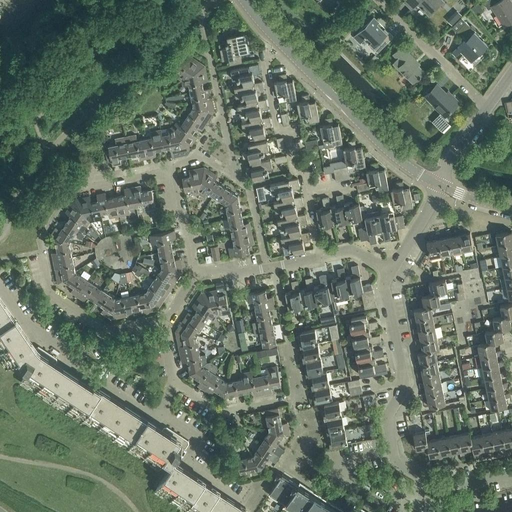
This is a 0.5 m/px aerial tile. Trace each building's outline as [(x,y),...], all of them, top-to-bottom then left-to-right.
[(325,10),(332,3),(336,7),(339,3),(336,0),(317,0),(316,1),(325,10)] [(429,12),(441,0),(404,0),(412,8),(418,2),(422,6),(422,7),(425,10),(426,9),(429,12)] [(505,25),(511,20),(511,1),(511,0),(504,0),(502,2),(500,0),(489,0),(485,2),(490,9),(493,7),(505,25)] [(477,3),(471,8),(475,13),(481,8),(477,3)] [(457,11),(453,15),(458,20),(462,15),(457,11)] [(377,52),(388,42),(383,38),(386,35),(376,24),(378,23),(374,18),(354,37),(360,43),(365,37),(371,43),(369,44),(377,52)] [(469,26),(465,22),(461,18),(451,27),(456,31),(455,32),(464,41),(452,54),(455,57),(460,52),(463,56),(459,61),(470,72),(484,57),(480,53),(488,45),(474,31),(475,30),(470,25),(469,26)] [(230,65),(242,63),(240,53),(248,51),(245,33),(227,37),(228,42),(219,44),(223,59),(228,58),(230,65)] [(413,83),(424,72),(415,62),(416,61),(402,46),(393,55),(398,59),(393,63),(413,83)] [(181,81),(204,65),(191,57),(188,62),(181,58),(174,69),(180,73),(177,78),(181,81)] [(237,78),(239,86),(255,83),(254,83),(253,75),(260,73),(258,64),(231,70),(233,79),(237,78)] [(204,65),(181,81),(182,86),(188,85),(190,92),(203,89),(202,82),(207,81),(204,65)] [(288,100),(297,99),(293,80),(287,81),(286,78),(287,78),(286,73),(279,75),(280,81),(274,82),(277,97),(287,95),(288,100)] [(241,96),(243,104),(258,101),(258,100),(257,93),(264,91),(262,81),(254,83),(255,83),(239,86),(234,87),(236,97),(241,96)] [(445,117),(459,103),(451,95),(449,97),(436,84),(425,96),(445,117)] [(190,92),(193,107),(214,111),(211,98),(205,99),(203,89),(190,92)] [(310,121),(320,120),(316,100),(310,102),(309,99),(311,98),(310,94),(302,96),(303,101),(297,103),(300,118),(309,117),(310,121)] [(243,104),(238,105),(240,115),(245,114),(246,122),(262,119),(262,118),(260,110),(267,109),(265,99),(258,100),(258,101),(243,104)] [(193,107),(185,120),(196,127),(201,130),(214,111),(193,107)] [(287,113),(281,114),(283,126),(290,124),(287,113)] [(262,119),(246,122),(242,123),(244,132),(248,131),(250,139),(266,136),(264,128),(271,127),(269,117),(262,118),(262,119)] [(332,117),(324,118),(326,123),(320,124),(325,146),(343,142),(339,123),(333,124),(332,121),(333,121),(332,117)] [(173,127),(188,149),(197,136),(192,133),(196,127),(185,120),(181,126),(176,123),(173,127)] [(162,135),(164,149),(171,147),(172,153),(188,150),(188,149),(173,127),(167,128),(168,134),(162,135)] [(144,139),(148,158),(156,156),(155,151),(164,149),(162,135),(160,130),(150,132),(151,138),(144,139)] [(137,141),(135,135),(125,137),(129,156),(138,154),(139,160),(148,158),(144,139),(137,141)] [(107,163),(111,162),(112,166),(121,164),(120,158),(129,156),(125,137),(115,139),(116,145),(108,147),(109,150),(105,151),(107,163)] [(282,138),(276,139),(279,150),(285,149),(282,138)] [(305,142),(306,147),(318,145),(317,139),(305,142)] [(356,167),(366,165),(362,146),(356,148),(355,145),(356,144),(355,140),(348,141),(349,147),(344,148),(346,160),(347,164),(355,162),(356,167)] [(241,151),(243,159),(249,157),(250,163),(252,162),(266,159),(264,151),(269,150),(267,141),(248,144),(249,150),(246,151),(246,150),(241,151)] [(287,161),(286,155),(274,158),(276,164),(287,161)] [(245,168),(247,176),(252,175),(254,180),(270,177),(268,169),(272,168),(270,159),(266,159),(252,162),(253,168),(250,169),(249,167),(245,168)] [(330,166),(324,167),(325,174),(330,173),(334,172),(333,170),(347,167),(347,164),(346,160),(329,163),(330,166)] [(357,185),(358,191),(369,189),(369,187),(378,185),(379,190),(388,188),(385,170),(379,171),(378,168),(379,167),(378,163),(371,164),(372,170),(366,171),(368,182),(357,185)] [(199,194),(204,167),(188,171),(190,176),(182,178),(185,191),(192,189),(193,195),(199,194)] [(204,167),(199,194),(204,197),(207,192),(213,196),(220,185),(214,181),(217,176),(204,167)] [(334,172),(336,181),(350,179),(347,167),(333,170),(334,172)] [(277,193),(279,201),(294,198),(293,190),(299,188),(297,179),(270,185),(272,194),(277,193)] [(403,209),(413,207),(409,188),(403,189),(403,186),(404,186),(403,181),(395,183),(396,188),(391,190),(394,205),(402,204),(403,209)] [(220,185),(213,196),(225,204),(237,196),(220,185)] [(132,188),(136,206),(143,205),(144,211),(155,208),(151,190),(141,192),(140,186),(132,188)] [(115,197),(119,216),(130,213),(129,208),(136,206),(132,188),(124,189),(125,195),(115,197)] [(98,201),(100,214),(108,212),(109,218),(119,216),(115,197),(106,199),(105,193),(96,195),(97,201),(98,201)] [(330,206),(333,221),(337,220),(338,223),(339,223),(339,225),(348,224),(347,218),(344,204),(345,203),(343,194),(336,196),(338,205),(330,206)] [(74,200),(89,222),(95,221),(93,215),(100,214),(98,201),(97,201),(91,202),(90,196),(74,200)] [(228,219),(225,219),(229,219),(242,216),(237,196),(225,204),(228,219)] [(280,211),(282,219),(298,216),(298,215),(296,208),(303,206),(301,196),(294,198),(279,201),(274,202),(276,212),(280,211)] [(316,209),(319,224),(323,223),(324,226),(333,224),(333,221),(330,206),(329,197),(322,199),(324,207),(316,209)] [(66,222),(78,229),(82,223),(86,226),(89,222),(74,200),(65,213),(71,216),(66,222)] [(344,204),(347,218),(352,217),(352,220),(362,218),(359,203),(353,205),(352,202),(345,203),(344,204)] [(379,217),(382,232),(384,241),(390,239),(389,230),(396,229),(398,228),(396,216),(394,217),(393,214),(389,215),(388,212),(379,214),(379,217)] [(284,228),(286,237),(301,234),(302,233),(300,225),(307,224),(305,214),(298,215),(298,216),(282,219),(277,220),(279,229),(284,228)] [(365,227),(367,239),(369,239),(370,244),(376,243),(374,233),(382,232),(379,217),(375,218),(374,215),(364,217),(366,227),(365,227)] [(396,216),(398,228),(404,227),(402,215),(396,216)] [(229,219),(225,219),(223,220),(225,229),(230,228),(232,237),(251,233),(249,222),(243,223),(242,216),(229,219)] [(51,235),(56,238),(55,239),(69,242),(78,229),(66,222),(60,231),(55,228),(51,235)] [(367,239),(365,227),(358,229),(360,241),(367,239)] [(458,234),(462,251),(473,248),(469,232),(461,233),(460,229),(456,230),(457,234),(458,234)] [(159,252),(172,250),(170,240),(176,239),(174,230),(150,235),(151,244),(157,243),(159,252)] [(497,245),(511,241),(511,234),(511,230),(495,234),(497,245)] [(448,236),(451,253),(462,251),(458,234),(457,234),(451,236),(450,231),(446,232),(446,237),(448,236)] [(281,238),(283,247),(284,255),(289,254),(290,255),(305,251),(303,243),(310,241),(308,232),(302,233),(301,234),(286,237),(281,238)] [(251,233),(232,237),(234,247),(229,248),(230,256),(249,252),(247,245),(253,243),(251,233)] [(441,255),(451,253),(448,236),(446,237),(440,238),(439,234),(435,234),(436,239),(437,238),(441,255)] [(437,238),(436,239),(426,241),(430,258),(441,255),(437,238)] [(53,261),(72,257),(69,242),(55,239),(57,247),(57,251),(52,253),(53,261)] [(511,241),(497,245),(500,255),(511,252),(511,241)] [(217,243),(210,245),(213,259),(220,257),(217,243)] [(162,267),(182,271),(180,258),(174,260),(172,250),(159,252),(162,267)] [(502,266),(511,263),(511,252),(500,255),(502,266)] [(58,283),(63,280),(75,272),(72,257),(53,261),(58,283)] [(96,258),(91,261),(95,267),(99,263),(97,259),(96,258)] [(504,277),(511,275),(511,263),(502,266),(504,277)] [(345,277),(348,292),(353,291),(353,294),(361,292),(362,298),(374,295),(373,289),(372,289),(363,291),(362,285),(357,265),(351,266),(353,275),(346,276),(345,277)] [(162,267),(153,280),(169,290),(182,271),(162,267)] [(331,300),(335,299),(336,301),(350,299),(348,292),(345,277),(346,276),(344,268),(337,269),(339,278),(331,280),(331,282),(327,283),(328,286),(331,300)] [(75,272),(63,280),(73,287),(70,292),(77,296),(88,280),(75,272)] [(114,272),(111,277),(119,282),(120,275),(119,273),(114,272)] [(119,282),(118,284),(127,281),(127,280),(126,272),(119,273),(120,275),(119,282)] [(313,286),(316,301),(320,300),(321,303),(332,301),(331,300),(328,286),(327,283),(325,275),(319,276),(321,285),(313,286)] [(299,290),(302,304),(306,303),(307,306),(316,304),(316,301),(313,286),(311,277),(305,279),(307,288),(299,289),(299,290)] [(88,280),(77,296),(84,301),(87,296),(95,301),(103,290),(88,280)] [(169,290),(153,280),(145,292),(157,310),(158,309),(157,309),(158,308),(169,290)] [(285,292),(288,307),(292,306),(293,309),(302,307),(302,304),(299,290),(299,289),(297,280),(291,282),(293,290),(285,292)] [(428,283),(431,294),(438,293),(448,291),(445,280),(428,283)] [(363,291),(372,289),(371,285),(371,283),(362,285),(363,291)] [(103,290),(95,301),(104,307),(100,312),(111,319),(115,299),(103,290)] [(201,293),(216,316),(221,314),(220,309),(228,307),(225,294),(217,296),(216,290),(201,293)] [(268,308),(269,309),(274,308),(272,297),(266,298),(265,290),(246,294),(248,303),(253,301),(255,311),(268,308)] [(130,296),(134,314),(155,310),(156,309),(157,310),(145,292),(130,296)] [(188,312),(204,323),(208,317),(212,320),(216,316),(201,293),(192,306),(197,309),(193,315),(188,312)] [(421,296),(423,307),(430,306),(431,306),(438,305),(440,304),(438,293),(431,294),(421,296)] [(374,295),(362,298),(363,303),(375,301),(374,295)] [(115,299),(111,319),(134,314),(130,296),(115,299)] [(375,301),(363,303),(365,309),(376,307),(375,301)] [(502,317),(509,315),(511,314),(511,302),(499,305),(502,316),(502,317)] [(0,304),(0,353),(9,367),(20,359),(22,363),(21,364),(29,368),(22,380),(83,420),(85,417),(167,471),(156,488),(192,511),(243,511),(172,465),(183,449),(185,448),(189,443),(188,440),(181,436),(179,437),(177,439),(162,429),(159,433),(99,393),(97,396),(53,367),(55,363),(40,353),(43,349),(38,345),(31,350),(0,304)] [(415,317),(411,318),(412,323),(416,322),(416,320),(433,317),(431,306),(430,306),(423,307),(414,309),(415,317)] [(253,330),(272,326),(269,309),(268,308),(255,311),(258,321),(252,322),(253,330)] [(175,332),(196,336),(204,323),(188,312),(183,319),(185,320),(184,322),(182,321),(175,332)] [(334,315),(321,318),(322,324),(329,323),(333,322),(336,321),(334,315)] [(351,332),(354,332),(369,329),(378,327),(376,321),(367,323),(366,315),(351,318),(352,323),(349,323),(351,332)] [(509,315),(502,317),(502,316),(492,318),(494,329),(494,330),(501,328),(511,326),(509,315)] [(416,320),(416,322),(418,328),(413,329),(414,333),(419,332),(418,331),(435,327),(433,317),(416,320)] [(272,326),(253,330),(255,336),(260,335),(263,346),(276,344),(272,326)] [(418,331),(419,332),(420,338),(415,339),(416,344),(421,343),(421,341),(437,338),(435,327),(418,331)] [(501,328),(494,330),(494,329),(484,331),(487,342),(487,343),(494,341),(504,339),(501,328)] [(300,346),(303,346),(315,343),(314,339),(317,339),(314,329),(300,332),(301,337),(298,338),(300,346)] [(354,347),(357,346),(372,343),(381,342),(379,335),(370,337),(369,329),(354,332),(355,337),(352,337),(354,347)] [(196,336),(175,332),(180,354),(198,351),(195,336),(196,336)] [(421,343),(423,352),(434,349),(434,350),(439,349),(437,338),(421,341),(421,343)] [(494,341),(487,343),(487,342),(477,344),(480,357),(501,352),(501,350),(496,351),(494,341)] [(303,361),(306,360),(318,358),(318,357),(317,353),(320,352),(317,342),(315,343),(303,346),(304,352),(301,352),(303,361)] [(357,361),(360,360),(375,357),(375,358),(383,356),(382,349),(373,351),(372,343),(357,346),(358,351),(355,351),(357,361)] [(266,349),(256,351),(258,357),(267,355),(266,349)] [(420,361),(415,362),(416,367),(420,366),(420,364),(437,361),(434,350),(434,349),(423,352),(418,353),(420,361)] [(198,351),(180,354),(182,363),(187,361),(190,374),(202,366),(198,351)] [(501,352),(480,357),(482,367),(503,363),(503,361),(498,362),(497,355),(502,354),(501,352)] [(309,374),(311,373),(321,371),(320,367),(322,367),(320,357),(318,357),(318,358),(306,360),(307,366),(304,366),(306,375),(309,374)] [(376,365),(375,358),(375,357),(360,360),(361,365),(358,365),(360,375),(386,370),(385,363),(376,365)] [(197,385),(204,390),(214,374),(218,369),(217,366),(210,361),(207,362),(205,363),(203,366),(202,366),(190,374),(200,381),(197,385)] [(420,364),(420,366),(422,372),(417,373),(418,377),(423,376),(422,375),(439,371),(437,361),(420,364)] [(503,363),(482,367),(484,378),(505,373),(505,371),(500,372),(499,366),(504,365),(503,363)] [(260,376),(263,394),(272,392),(271,387),(281,385),(277,366),(266,369),(267,374),(260,376)] [(312,388),(314,388),(327,385),(326,381),(329,380),(326,370),(321,371),(311,373),(313,379),(310,380),(312,388)] [(242,379),(245,392),(254,390),(255,396),(263,394),(260,376),(253,377),(251,371),(240,374),(241,379),(242,379)] [(425,385),(441,382),(439,371),(422,375),(423,376),(424,382),(419,383),(420,388),(425,387),(425,385)] [(505,373),(484,378),(486,389),(507,384),(507,382),(502,383),(501,377),(506,376),(505,373)] [(214,374),(204,390),(211,395),(214,390),(224,396),(227,382),(214,374)] [(227,382),(224,396),(245,392),(242,379),(241,379),(227,382)] [(359,379),(347,381),(350,396),(362,393),(359,379)] [(425,385),(425,387),(426,393),(422,394),(422,398),(427,397),(427,396),(443,392),(441,382),(425,385)] [(329,384),(327,385),(314,388),(315,393),(313,394),(315,403),(330,399),(329,395),(331,394),(329,384)] [(507,384),(486,389),(488,399),(509,395),(509,393),(504,394),(503,387),(508,386),(507,384)] [(427,396),(427,397),(429,407),(445,404),(443,392),(427,396)] [(374,394),(363,396),(366,410),(377,408),(374,394)] [(509,395),(488,399),(490,409),(507,406),(505,398),(510,397),(509,395)] [(325,419),(327,418),(340,415),(339,411),(341,411),(339,401),(324,404),(325,410),(323,410),(325,419)] [(281,424),(279,413),(278,407),(265,410),(269,431),(288,435),(290,435),(290,434),(287,422),(281,424)] [(328,433),(330,433),(343,430),(342,425),(344,425),(342,415),(340,415),(327,418),(328,424),(326,425),(328,433)] [(375,423),(374,423),(373,419),(368,421),(372,439),(378,438),(375,423)] [(511,428),(502,430),(507,451),(508,451),(507,446),(511,445),(511,428)] [(329,438),(331,447),(346,444),(345,439),(347,439),(345,429),(343,430),(330,433),(331,438),(329,438)] [(507,451),(502,430),(492,433),(496,454),(498,453),(497,449),(503,447),(504,452),(507,451)] [(277,444),(283,434),(288,435),(269,431),(270,432),(261,444),(279,456),(284,449),(277,444)] [(428,448),(424,431),(413,433),(417,450),(428,448)] [(424,431),(428,448),(430,457),(438,456),(439,460),(441,460),(437,439),(427,441),(425,431),(424,431)] [(473,448),(469,432),(458,434),(463,456),(465,455),(463,450),(473,448)] [(469,432),(473,448),(474,453),(482,452),(483,457),(485,456),(481,435),(470,437),(469,432)] [(492,433),(481,435),(485,456),(487,456),(486,451),(492,449),(493,454),(496,454),(492,433)] [(458,434),(448,436),(452,458),(454,457),(453,452),(459,451),(460,456),(463,456),(458,434)] [(450,458),(452,458),(448,436),(437,439),(441,460),(443,459),(442,454),(449,453),(450,458)] [(253,457),(261,468),(268,458),(275,463),(279,456),(261,444),(253,457)] [(240,473),(261,468),(253,457),(237,460),(240,473)] [(367,511),(355,504),(349,511),(345,511),(300,482),(297,486),(281,476),(270,493),(294,508),(292,511),(293,511),(367,511)]
